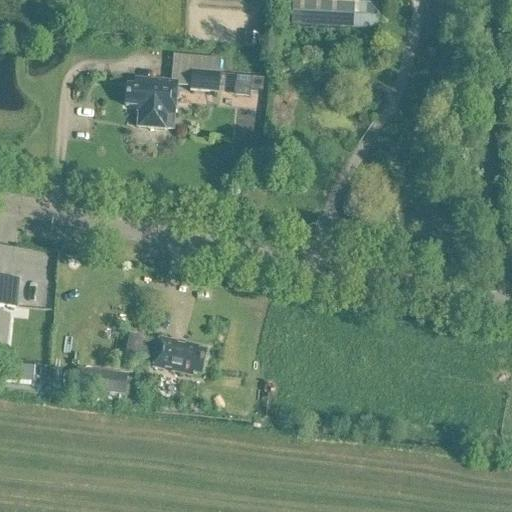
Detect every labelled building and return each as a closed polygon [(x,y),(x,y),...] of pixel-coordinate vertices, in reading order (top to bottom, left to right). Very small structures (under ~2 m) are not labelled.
[(304,30),(305,14),(293,13),(292,29),(304,30)] [(317,15),(316,31),(364,33),(365,17),(317,15)] [(190,93),(190,94),(218,97),(219,80),(191,78),(190,90),(190,93)] [(251,80),(250,92),(262,94),(263,81),(251,80)] [(127,90),(125,110),(137,111),(136,116),(138,116),(136,132),(165,136),(165,134),(172,135),(174,121),(178,89),(170,88),(136,84),(135,91),(127,90)] [(15,283),(0,281),(0,357),(0,355),(5,356),(9,319),(0,318),(0,312),(13,313),(15,283)] [(131,340),(126,361),(154,367),(153,369),(192,377),(193,375),(201,376),(206,352),(198,351),(199,348),(186,345),(185,347),(177,345),(178,343),(159,340),(158,346),(131,340)] [(33,372),(8,370),(6,385),(31,388),(33,372)] [(124,398),(127,377),(77,372),(74,393),(124,398)]
